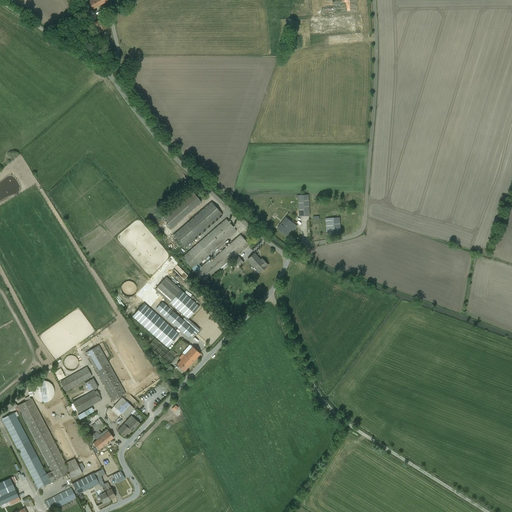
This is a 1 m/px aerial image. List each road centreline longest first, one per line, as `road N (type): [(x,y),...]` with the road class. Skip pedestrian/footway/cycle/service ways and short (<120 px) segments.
road 1 (unclassified): [(487,511),(327,406),(269,292)]
road 2 (unclassified): [(286,257),(363,224),(373,0)]
road 3 (unclassified): [(269,292),(122,448),(120,461),(136,489),(103,511)]
road 4 (unclassified): [(109,75),(188,172),(286,257)]
road 5 (unclassified): [(0,1),(109,75)]
